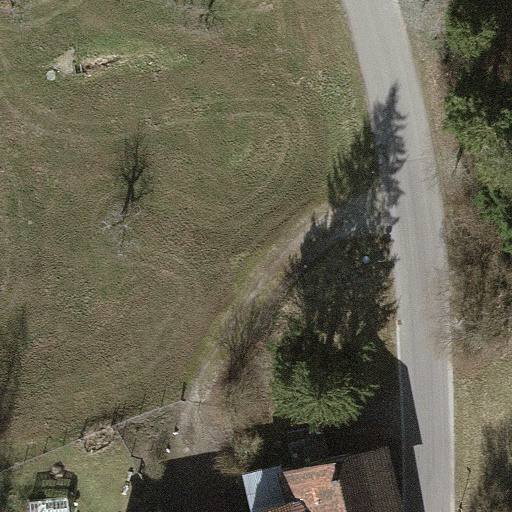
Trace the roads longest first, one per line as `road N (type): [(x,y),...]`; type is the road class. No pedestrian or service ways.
road 1 (tertiary): [(418,511),(397,200),(377,62),(356,0)]
road 2 (track): [(179,461),(205,370),(293,239),(397,200)]
